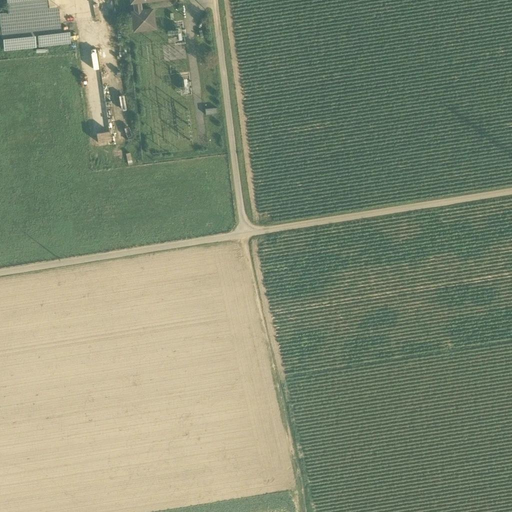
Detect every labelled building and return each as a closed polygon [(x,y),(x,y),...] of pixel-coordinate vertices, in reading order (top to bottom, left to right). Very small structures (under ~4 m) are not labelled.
[(46,0),(27,0),(6,2),(7,12),(47,7),(46,0)] [(140,10),(139,0),(133,1),(134,11),(132,11),(134,30),(155,27),(153,15),(154,15),(154,11),(153,11),(153,8),(140,10)] [(47,7),(7,12),(0,12),(0,19),(1,26),(59,20),(58,7),(47,7)] [(69,31),(37,35),(38,47),(71,44),(69,31)] [(35,35),(2,39),(4,51),(36,48),(35,35)] [(166,125),(155,126),(158,151),(169,150),(166,125)] [(173,182),(162,184),(165,208),(176,207),(173,182)] [(189,213),(191,231),(226,227),(222,191),(207,193),(209,210),(189,213)]
